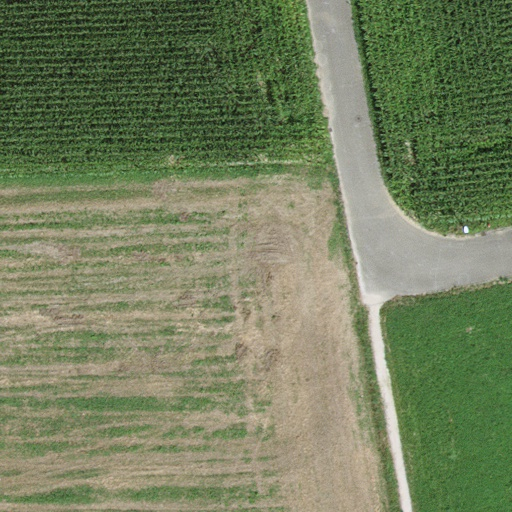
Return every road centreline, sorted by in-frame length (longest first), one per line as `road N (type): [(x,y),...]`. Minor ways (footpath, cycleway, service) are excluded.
road 1 (residential): [(511,248),(371,278),(324,0)]
road 2 (track): [(405,511),(372,328),(371,278)]
